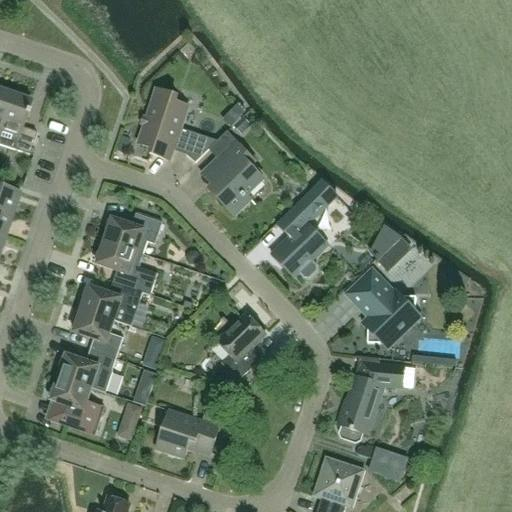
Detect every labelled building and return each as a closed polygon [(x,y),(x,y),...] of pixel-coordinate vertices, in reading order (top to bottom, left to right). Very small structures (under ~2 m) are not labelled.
[(167,71),(174,80),(191,68),(184,58),(167,71)] [(0,128),(11,94),(0,90),(0,128)] [(157,90),(139,145),(152,149),(150,155),(171,162),(189,107),(176,103),(178,97),(157,90)] [(11,94),(0,128),(0,146),(6,148),(29,156),(36,133),(22,128),(32,101),(11,94)] [(231,127),(239,119),(231,111),(223,120),(231,127)] [(194,134),(187,156),(196,164),(218,142),(194,134)] [(228,171),(209,190),(235,217),(252,201),(248,197),(265,180),(252,167),(256,162),(236,142),(218,160),(228,171)] [(295,279),(300,274),(305,279),(310,279),(317,272),(317,268),(312,263),(329,246),(309,226),(338,197),(323,182),(278,226),(290,238),(272,256),(295,279)] [(0,211),(13,215),(21,192),(0,185),(0,211)] [(13,215),(0,211),(0,236),(5,238),(13,215)] [(105,242),(143,256),(148,243),(155,245),(163,224),(136,215),(132,226),(113,220),(105,242)] [(414,253),(403,240),(378,263),(390,276),(414,253)] [(143,294),(151,297),(158,275),(139,269),(143,256),(105,242),(97,265),(117,272),(113,283),(140,292),(139,293),(143,294)] [(373,270),(346,296),(368,319),(363,324),(368,330),(368,345),(382,345),(388,351),(422,319),(416,313),(417,298),(402,298),(396,292),(395,293),(373,270)] [(143,294),(139,293),(140,292),(113,283),(109,295),(89,288),(82,311),(115,322),(132,328),(143,294)] [(90,351),(117,360),(124,339),(110,335),(115,322),(82,311),(74,333),(94,340),(90,351)] [(239,382),(258,364),(248,354),(266,336),(246,315),(218,343),(230,356),(222,365),(239,382)] [(166,340),(149,334),(144,347),(162,353),(166,340)] [(418,345),(419,366),(461,364),(460,343),(418,345)] [(117,360),(90,351),(86,363),(67,356),(59,379),(92,390),(96,377),(109,382),(117,360)] [(344,408),(338,426),(341,428),(339,435),(341,440),(356,445),(360,442),(363,435),(368,437),(385,388),(404,390),(405,369),(361,364),(357,378),(356,377),(345,408),(344,408)] [(141,382),(153,386),(157,375),(144,371),(141,382)] [(71,408),(67,420),(97,430),(105,409),(88,403),(92,390),(59,379),(51,402),(71,408)] [(128,411),(117,438),(130,443),(141,416),(128,411)] [(188,450),(210,457),(220,429),(169,412),(156,451),(184,460),(188,450)] [(344,511),(346,508),(352,510),(365,472),(327,459),(314,497),(326,501),(322,511),(344,511)] [(127,511),(130,505),(109,498),(104,511),(127,511)]
